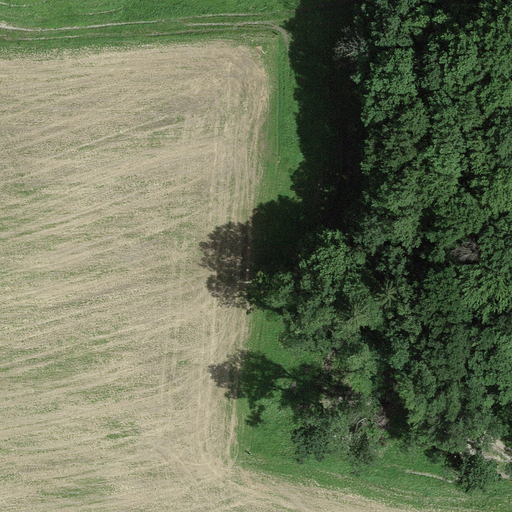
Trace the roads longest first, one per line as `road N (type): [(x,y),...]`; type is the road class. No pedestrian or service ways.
road 1 (track): [(511,455),(364,352),(332,319),(311,277),(351,163),(335,6)]
road 2 (track): [(366,0),(303,12),(0,32)]
